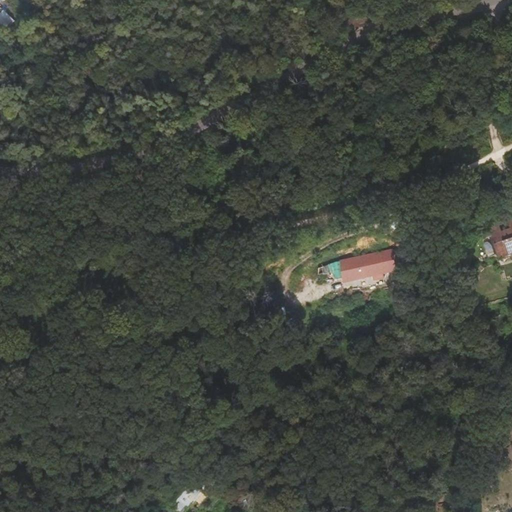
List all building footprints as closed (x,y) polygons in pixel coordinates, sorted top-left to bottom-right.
[(0,35),(14,20),(4,11),(0,14),(0,35)] [(436,220),(418,229),(422,237),(440,229),(436,220)] [(366,230),(363,223),(323,236),(326,243),(366,230)] [(490,229),(492,236),(498,251),(500,257),(511,252),(511,228),(501,233),(499,226),(490,229)] [(498,251),(492,236),(489,237),(494,252),(498,251)] [(305,262),(317,254),(313,248),(301,256),(305,262)] [(371,276),(372,280),(386,277),(385,273),(394,271),(390,253),(317,268),(318,275),(334,272),(336,279),(343,278),(344,282),(371,276)] [(285,289),(298,285),(293,273),(281,277),(285,289)] [(335,297),(333,290),(321,293),(323,301),(335,297)] [(339,331),(351,329),(351,318),(338,320),(339,331)] [(179,511),(184,504),(187,506),(203,488),(195,481),(173,507),(179,511)] [(454,502),(452,493),(437,495),(439,505),(454,502)] [(235,500),(238,506),(244,504),(241,497),(235,500)]
